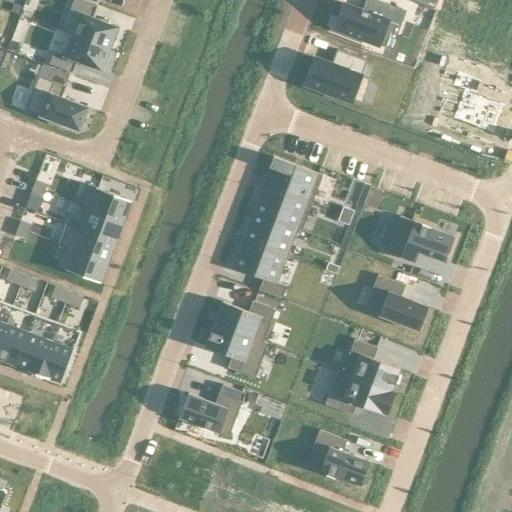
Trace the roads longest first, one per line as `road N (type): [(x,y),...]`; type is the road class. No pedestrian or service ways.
road 1 (residential): [(259,111),(116,496)]
road 2 (residential): [(391,511),(509,204)]
road 3 (residential): [(0,125),(99,162),(160,0)]
road 4 (residential): [(509,204),(259,111)]
road 5 (residential): [(116,496),(0,450)]
